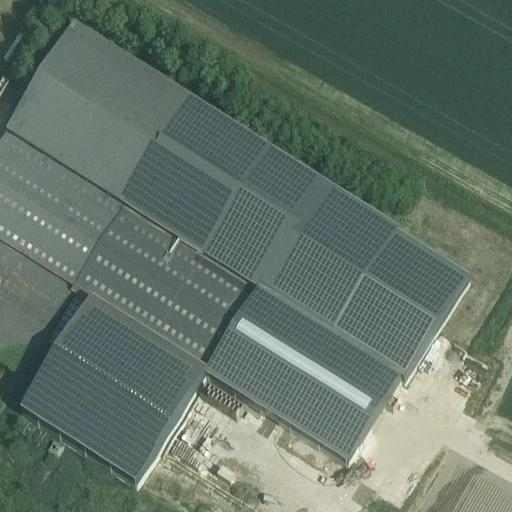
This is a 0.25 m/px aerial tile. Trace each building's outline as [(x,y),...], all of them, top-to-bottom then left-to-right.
[(72,35),(6,139),(6,140),(117,208),(119,206),(182,105),(72,35)] [(119,206),(196,255),(260,154),(182,105),(119,206)] [(117,208),(6,140),(0,149),(0,245),(66,288),(117,208)] [(66,288),(67,288),(65,291),(83,303),(85,301),(200,374),(253,290),(196,255),(119,206),(117,208),(66,288)] [(0,245),(0,365),(13,373),(65,291),(67,288),(66,288),(0,245)] [(15,412),(130,485),(200,374),(85,301),(83,303),(15,412)]
